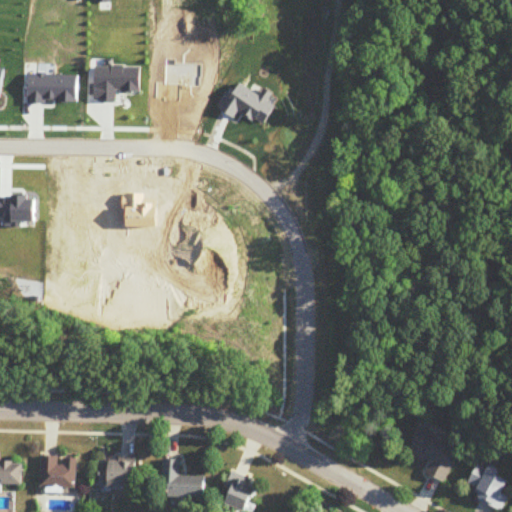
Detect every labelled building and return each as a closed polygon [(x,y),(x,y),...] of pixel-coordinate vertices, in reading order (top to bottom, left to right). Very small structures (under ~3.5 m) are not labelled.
[(462,450),(421,430),(410,454),(431,465),(427,475),(445,484),(462,450)] [(63,456),(43,456),(43,487),(78,487),(78,458),(63,458),(63,456)] [(181,477),(181,460),(164,460),(164,480),(170,480),(170,498),(206,499),(207,477),(181,477)] [(0,462),(0,483),(25,484),(25,462),(0,462)] [(102,462),(102,486),(137,486),(137,462),(102,462)] [(475,501),(501,511),(511,480),(511,479),(478,467),(470,487),(479,490),(475,501)] [(247,511),(260,483),(237,473),(224,502),(247,511)]
